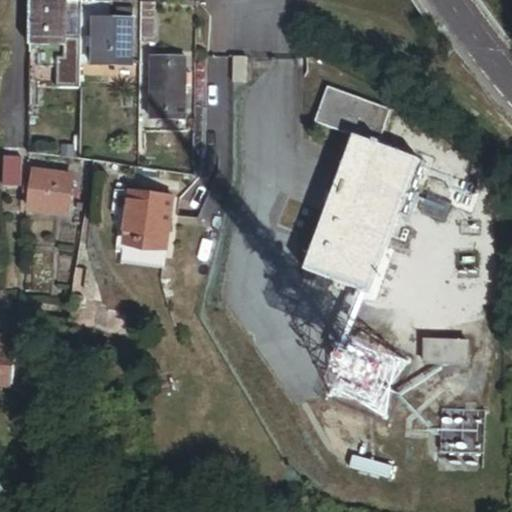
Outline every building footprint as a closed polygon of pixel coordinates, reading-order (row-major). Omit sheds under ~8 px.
[(66,46),(66,0),(31,0),(30,46),(66,46)] [(155,3),(141,3),(141,16),(140,45),(154,46),(155,3)] [(134,20),(93,19),(93,65),(133,66),(134,20)] [(186,58),(153,58),(153,120),(186,121),(186,58)] [(247,59),(234,58),(233,83),(247,84),(247,59)] [(354,139),(306,272),(371,296),(419,162),(378,147),(391,112),(328,90),(316,124),(354,139)] [(18,155),(5,153),(6,191),(21,191),(18,155)] [(74,178),(36,173),(31,210),(69,216),(74,178)] [(175,198),(130,192),(124,242),(168,247),(175,198)] [(37,321),(12,318),(10,335),(22,336),(19,367),(32,369),(37,321)] [(425,343),(425,367),(468,367),(468,344),(425,343)] [(18,352),(0,350),(0,384),(14,386),(18,352)] [(443,411),(442,454),(485,456),(486,413),(443,411)] [(393,466),(354,455),(351,465),(390,476),(393,466)]
